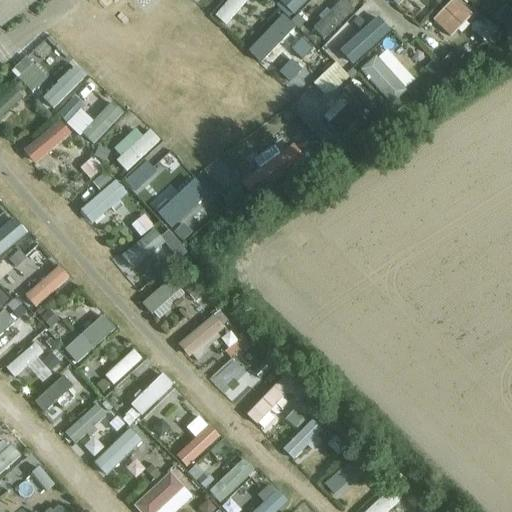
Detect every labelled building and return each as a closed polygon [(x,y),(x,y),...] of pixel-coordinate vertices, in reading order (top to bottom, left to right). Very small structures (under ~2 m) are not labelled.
[(0,0),(0,26),(1,27),(35,0),(0,0)] [(222,28),(246,0),(229,0),(212,19),(222,28)] [(296,12),(308,0),(291,0),(288,4),(296,12)] [(323,40),(353,11),(342,0),(329,13),(326,10),(318,18),(321,21),(313,30),(323,40)] [(436,36),(465,6),(458,0),(449,0),(426,26),(436,36)] [(264,56),(290,28),(279,18),(253,46),(264,56)] [(346,68),(379,39),(371,29),(338,58),(346,68)] [(301,80),(330,59),(321,47),(292,68),(301,80)] [(36,91),(66,60),(56,51),(26,82),(36,91)] [(359,72),(390,105),(406,91),(375,57),(359,72)] [(370,104),(350,84),(341,93),(352,104),(329,128),(338,137),(370,104)] [(0,118),(23,98),(14,89),(0,101),(0,118)] [(94,125),(108,131),(114,119),(100,113),(94,125)] [(34,166),(70,135),(59,122),(22,153),(34,166)] [(267,174),(317,137),(308,125),(258,162),(267,174)] [(126,173),(159,142),(149,131),(116,162),(126,173)] [(169,152),(168,163),(184,163),(184,152),(169,152)] [(102,169),(93,158),(80,169),(89,180),(102,169)] [(105,181),(119,171),(113,163),(99,174),(105,181)] [(243,196),(263,181),(253,168),(230,186),(224,179),(215,186),(230,206),(232,204),(240,214),(250,206),(243,196)] [(162,215),(194,186),(186,177),(185,178),(179,171),(161,187),(167,194),(154,206),(162,215)] [(91,226),(126,196),(114,182),(79,212),(91,226)] [(152,228),(143,217),(131,227),(140,238),(152,228)] [(14,226),(0,238),(0,258),(24,237),(24,234),(17,227),(14,226)] [(130,265),(156,245),(149,236),(123,257),(130,265)] [(29,286),(43,301),(77,269),(63,254),(29,286)] [(22,288),(48,265),(39,255),(13,278),(22,288)] [(175,276),(141,305),(150,316),(153,314),(159,320),(172,308),(170,306),(183,295),(179,291),(184,286),(175,276)] [(7,306),(17,318),(23,313),(12,301),(11,302),(6,297),(0,302),(0,305),(3,309),(7,306)] [(64,333),(76,325),(60,300),(47,309),(64,333)] [(0,336),(14,324),(3,312),(0,314),(0,336)] [(212,317),(177,346),(188,359),(191,356),(196,362),(208,352),(206,350),(219,338),(216,335),(223,330),(221,327),(227,322),(219,313),(213,318),(212,317)] [(76,364),(114,331),(102,317),(64,351),(76,364)] [(230,359),(248,344),(243,338),(225,352),(230,359)] [(256,341),(213,382),(223,392),(224,391),(231,398),(244,386),(236,379),(266,351),(256,341)] [(112,386),(141,360),(133,351),(104,377),(112,386)] [(264,380),(275,372),(267,361),(256,369),(264,380)] [(72,365),(44,395),(58,408),(80,384),(75,380),(81,374),(72,365)] [(285,376),(246,416),(256,426),(258,424),(263,430),(273,420),(267,414),(275,405),(280,410),(285,404),(281,400),(295,385),(285,376)] [(143,415),(171,388),(163,380),(135,406),(143,415)] [(287,407),(298,420),(313,407),(302,394),(287,407)] [(75,439),(98,418),(90,409),(67,430),(75,439)] [(173,441),(198,418),(190,409),(178,421),(174,417),(170,421),(168,419),(159,427),(173,441)] [(136,417),(100,454),(115,469),(151,432),(136,417)] [(311,422),(282,451),(292,461),(306,446),(311,451),(320,442),(316,437),(321,432),(311,422)] [(196,477),(229,447),(219,436),(186,466),(196,477)] [(0,476),(18,460),(8,449),(0,456),(0,476)] [(334,494),(364,468),(355,458),(325,484),(334,494)] [(227,496),(253,473),(245,464),(219,488),(227,496)] [(47,474),(60,484),(67,475),(53,465),(47,474)] [(53,511),(45,501),(36,507),(16,483),(9,489),(26,511),(53,511)] [(387,511),(401,500),(391,489),(366,511),(387,511)] [(174,493),(152,511),(184,511),(180,508),(184,504),(174,493)] [(0,500),(0,505),(5,511),(22,511),(8,494),(0,500)] [(276,511),(282,506),(274,497),(258,511),(276,511)]
